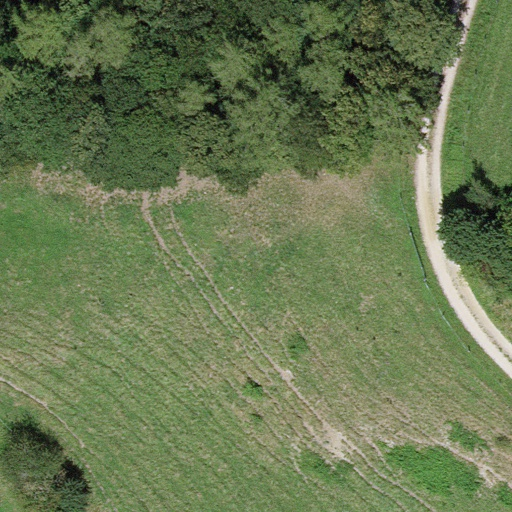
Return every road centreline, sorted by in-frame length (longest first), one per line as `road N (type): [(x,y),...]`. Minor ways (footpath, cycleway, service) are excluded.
road 1 (track): [(511,367),(447,297),(422,228),(426,124),(468,0)]
road 2 (track): [(0,422),(81,511)]
